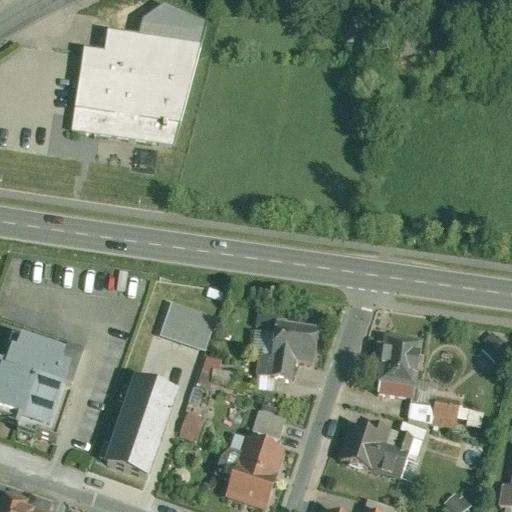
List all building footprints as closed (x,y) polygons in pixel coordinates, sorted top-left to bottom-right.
[(108,58),(85,54),(73,133),(100,138),(176,150),(200,66),(204,52),(156,45),(111,37),(108,58)] [(205,355),(216,322),(174,307),(162,341),(205,355)] [(323,330),(278,324),(273,361),(275,362),(273,380),(300,384),(302,365),(318,367),(323,330)] [(68,346),(15,329),(7,356),(1,355),(0,358),(0,420),(55,438),(71,391),(63,388),(72,360),(64,357),(68,346)] [(428,346),(389,340),(380,398),(413,403),(416,385),(422,386),(428,346)] [(273,380),(275,362),(273,361),(260,359),(256,392),(298,398),(300,384),(273,380)] [(215,366),(212,385),(231,389),(235,370),(215,366)] [(148,481),(176,398),(131,383),(104,466),(148,481)] [(422,386),(416,385),(413,403),(410,422),(433,426),(437,399),(439,389),(422,386)] [(461,403),(437,399),(433,426),(456,430),(457,423),(459,412),(461,403)] [(468,423),(469,413),(459,412),(457,423),(468,423)] [(259,413),(253,432),(281,442),(288,423),(259,413)] [(201,440),(206,423),(191,418),(185,435),(201,440)] [(402,426),(398,436),(426,444),(429,434),(402,426)] [(378,439),(350,431),(340,463),(413,485),(426,444),(398,436),(381,431),(378,439)] [(287,451),(248,439),(228,499),(266,511),(270,511),(280,484),(277,483),(287,451)] [(497,508),(511,510),(511,482),(511,489),(501,487),(497,508)] [(25,511),(27,506),(3,499),(0,507),(0,511),(25,511)] [(394,511),(395,511),(367,502),(364,511),(394,511)]
